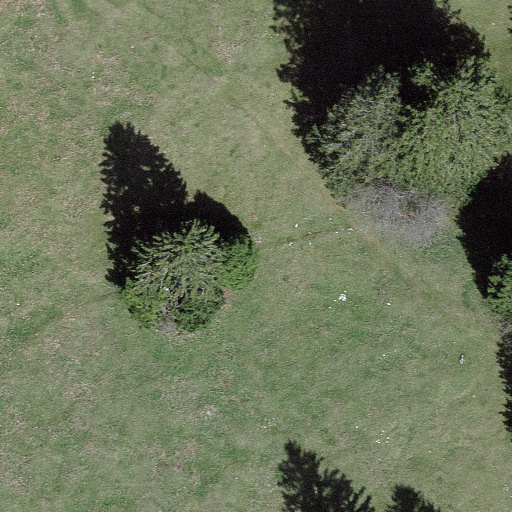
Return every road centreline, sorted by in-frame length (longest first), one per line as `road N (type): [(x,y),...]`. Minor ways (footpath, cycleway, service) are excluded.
road 1 (track): [(122,0),(457,318),(511,341)]
road 2 (track): [(343,0),(511,29)]
